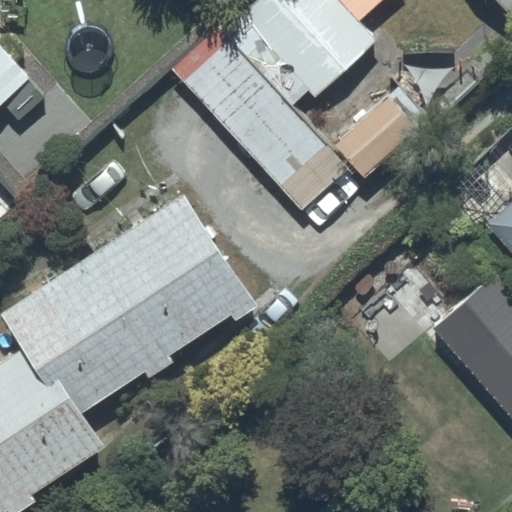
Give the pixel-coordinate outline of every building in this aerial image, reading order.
[(262,0),(224,35),(298,114),(377,42),(361,25),(388,0),(262,0)] [(511,0),(495,0),(511,17),(511,0)] [(298,114),(224,35),(219,29),(172,71),(303,216),(351,172),(298,114)] [(0,40),(0,110),(35,78),(0,40)] [(390,99),(335,147),(369,185),(424,138),(390,99)] [(0,317),(21,351),(0,364),(0,511),(33,511),(42,507),(37,499),(107,454),(85,420),(148,379),(152,385),(178,369),(173,360),(258,307),(186,194),(0,312),(0,317)] [(511,206),(481,237),(511,268),(511,206)] [(467,338),(450,353),(511,421),(511,324),(480,353),(467,338)] [(387,511),(359,481),(324,511),(387,511)]
